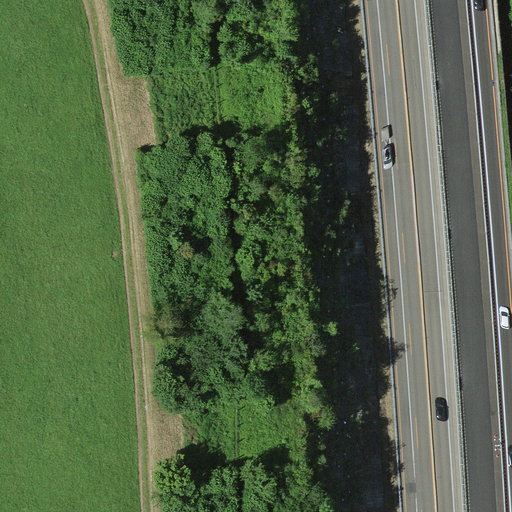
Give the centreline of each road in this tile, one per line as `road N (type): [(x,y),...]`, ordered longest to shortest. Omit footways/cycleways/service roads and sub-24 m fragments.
road 1 (track): [(152,511),(135,245),(97,0)]
road 2 (motorway): [(396,0),(435,511)]
road 3 (motorway): [(491,511),(453,0)]
